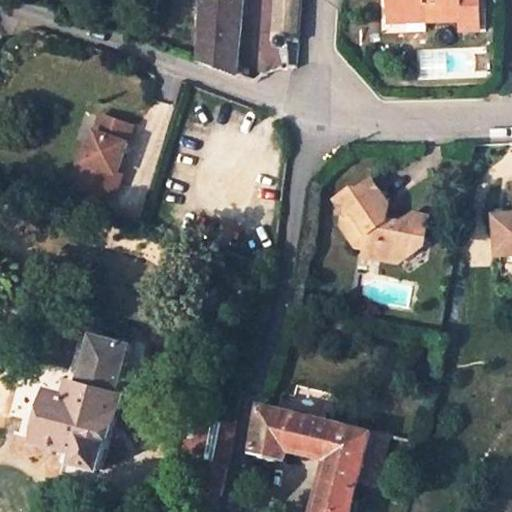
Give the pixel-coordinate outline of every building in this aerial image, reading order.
[(245,0),(181,0),(179,51),(208,62),(245,75),(245,0)] [(283,0),(283,35),(287,36),(284,40),(289,46),(290,55),(290,70),(304,69),(305,43),(306,0),(283,0)] [(394,0),(394,15),(431,14),(431,21),(466,20),(467,29),(486,29),(485,0),(394,0)] [(133,125),(102,114),(92,145),(85,143),(74,176),(117,191),(123,174),(117,172),(133,125)] [(416,239),(428,233),(430,216),(415,214),(403,222),(390,221),(391,206),(380,189),(364,199),(359,194),(341,205),(351,220),(345,223),(345,233),(358,252),(379,253),(385,263),(399,264),(415,252),(416,239)] [(511,216),(501,217),(505,257),(511,256),(511,216)] [(416,239),(415,252),(425,249),(428,233),(416,239)] [(379,253),(358,252),(364,261),(385,263),(379,253)] [(130,342),(91,333),(78,386),(72,385),(69,395),(51,390),(39,439),(67,444),(63,462),(76,464),(78,460),(104,466),(121,395),(118,392),(130,342)] [(331,456),(340,422),(268,405),(262,403),(255,449),(287,454),(287,444),(329,455),(331,456)] [(199,489),(223,493),(235,421),(214,417),(199,489)] [(352,511),(361,480),(373,433),(374,430),(340,422),(331,456),(329,455),(325,472),(314,511),(352,511)] [(373,433),(361,480),(380,485),(393,437),(373,433)] [(444,459),(446,448),(430,445),(428,455),(444,459)]
